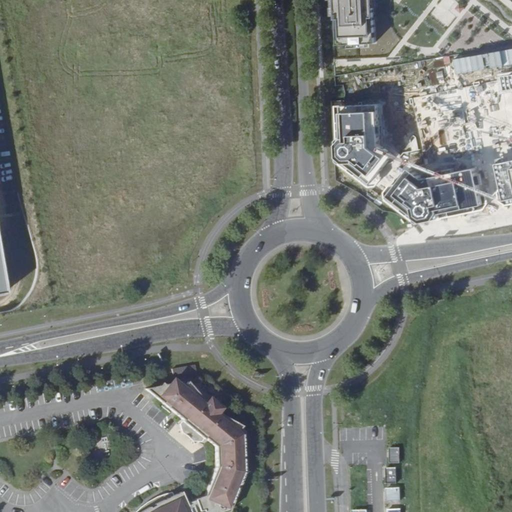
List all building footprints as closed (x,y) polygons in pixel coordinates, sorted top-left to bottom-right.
[(335,0),(339,50),(381,49),(378,0),(335,0)] [(511,160),(496,163),(502,188),(499,194),(500,202),(507,206),(511,204),(511,72),(498,75),(502,93),(511,91),(511,160)] [(367,186),(377,186),(383,180),(381,172),(393,156),(382,147),(380,103),(336,105),(337,162),(367,186)] [(424,178),(411,168),(397,184),(392,183),(385,192),(386,200),(418,223),(485,208),(476,168),(424,178)] [(0,295),(8,294),(0,249),(0,295)] [(187,366),(172,369),(173,375),(188,372),(187,366)] [(162,385),(145,389),(182,419),(179,423),(182,431),(193,440),(201,441),(204,437),(215,446),(216,466),(204,496),(196,500),(201,511),(205,509),(205,511),(229,511),(230,511),(247,473),(243,431),(240,428),(242,425),(222,415),(217,410),(207,402),(202,398),(188,381),(185,384),(182,381),(179,382),(162,385)] [(209,399),(207,402),(217,410),(219,407),(209,399)] [(366,409),(365,425),(381,426),(382,409),(366,409)] [(359,410),(341,411),(342,424),(360,423),(359,410)] [(398,466),(385,466),(384,481),(397,482),(398,466)] [(147,502),(135,511),(190,511),(182,493),(175,496),(173,491),(157,496),(147,502)]
